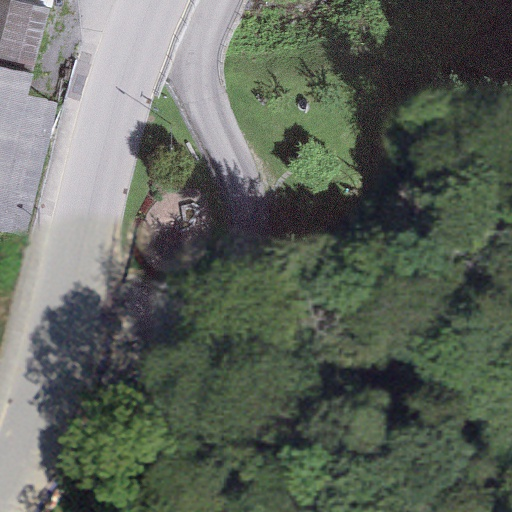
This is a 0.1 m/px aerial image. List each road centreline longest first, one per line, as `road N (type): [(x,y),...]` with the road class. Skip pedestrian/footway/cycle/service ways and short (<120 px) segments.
road 1 (residential): [(64,317),(173,317),(214,298),(245,263),(248,205),(200,88),(198,64),(217,0)]
road 2 (tertiary): [(64,317),(114,103),(149,0)]
road 3 (tertiary): [(1,511),(64,317)]
